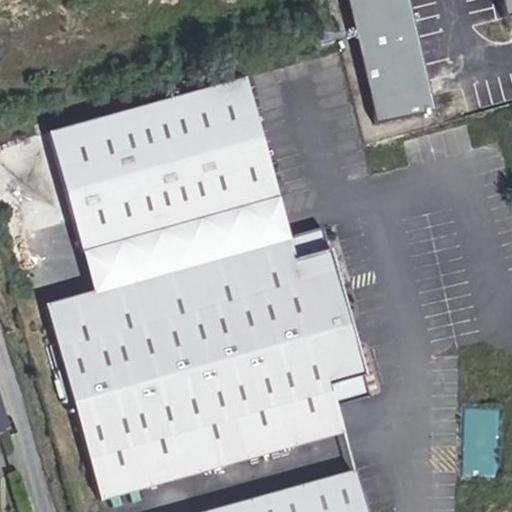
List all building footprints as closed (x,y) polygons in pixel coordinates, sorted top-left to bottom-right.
[(399,0),(349,0),(377,114),(424,102),(399,0)] [(511,0),(503,0),(507,12),(511,10),(511,0)] [(91,259),(291,206),(254,81),(55,134),(91,259)] [(195,276),(302,252),(291,206),(91,259),(102,297),(195,276)] [(102,297),(55,308),(99,501),(348,430),(343,404),(371,393),(336,244),(302,252),(195,276),(102,297)] [(0,436),(9,430),(0,400),(0,436)] [(368,511),(356,468),(203,511),(368,511)]
